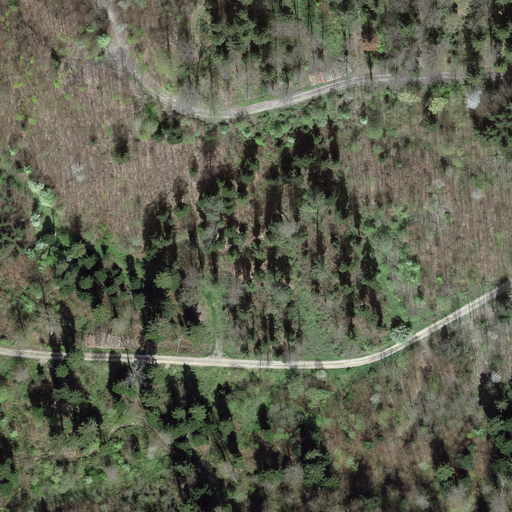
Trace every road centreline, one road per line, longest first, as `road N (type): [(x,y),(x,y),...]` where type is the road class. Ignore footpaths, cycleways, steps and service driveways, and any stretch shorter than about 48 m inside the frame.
road 1 (track): [(0,349),(117,359),(357,361),(511,282)]
road 2 (track): [(511,77),(396,77),(206,114),(173,103),(141,75),(104,0)]
road 3 (track): [(162,471),(0,507)]
